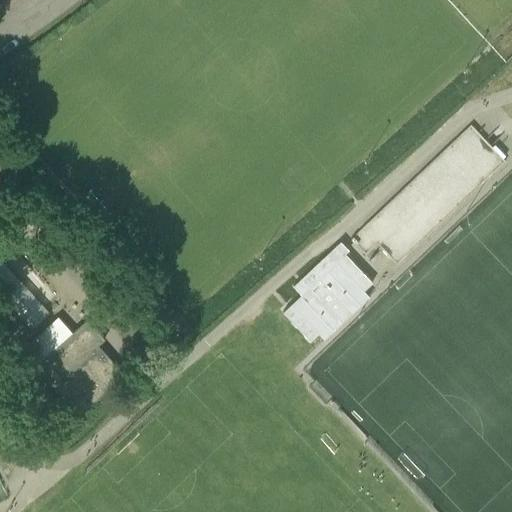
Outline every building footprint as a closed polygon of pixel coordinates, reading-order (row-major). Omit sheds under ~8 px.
[(351,239),(366,254),(366,255),(377,244),(397,264),(506,161),(471,124),(351,239)] [(0,136),(0,151),(13,142),(5,133),(0,136)] [(0,166),(20,152),(13,142),(0,151),(0,166)] [(0,166),(0,181),(0,182),(27,162),(20,152),(0,166)] [(0,182),(4,187),(8,192),(32,174),(35,172),(27,162),(0,182)] [(31,181),(13,195),(20,205),(39,190),(31,181)] [(293,286),(301,295),(283,312),(310,341),(319,333),(325,339),(370,296),(364,290),(373,282),(345,253),(349,250),(341,241),(293,286)] [(98,345),(105,339),(87,320),(35,366),(52,385),(84,356),(111,386),(124,374),(98,345)] [(156,338),(138,353),(144,360),(162,344),(156,338)] [(78,415),(111,386),(84,356),(52,385),(78,415)]
